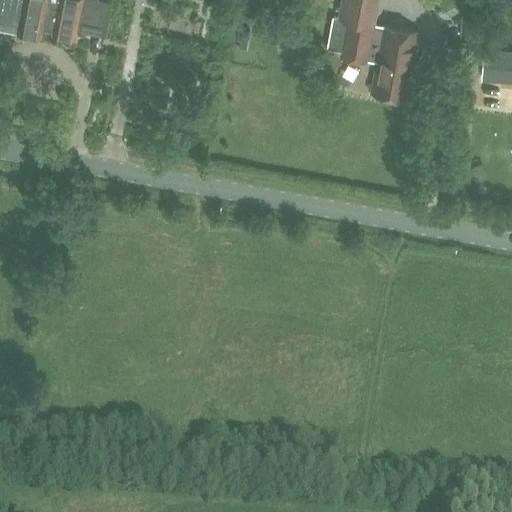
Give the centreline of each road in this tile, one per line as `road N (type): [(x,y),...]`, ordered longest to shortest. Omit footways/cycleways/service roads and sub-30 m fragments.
road 1 (tertiary): [(511,243),(0,151)]
road 2 (unknown): [(435,229),(437,47),(417,0)]
